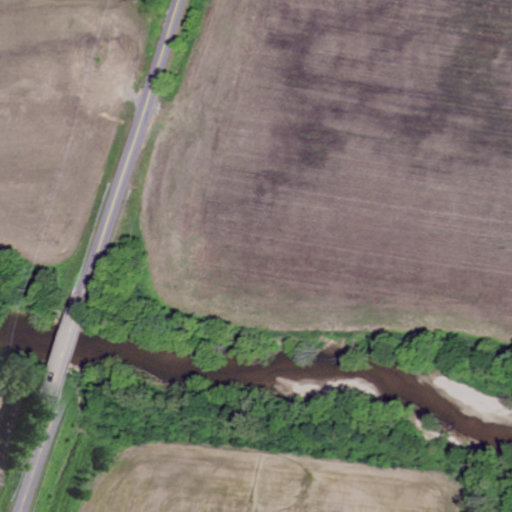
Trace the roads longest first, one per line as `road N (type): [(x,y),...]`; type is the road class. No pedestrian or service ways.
road 1 (secondary): [(87,298),(181,0)]
road 2 (secondary): [(18,511),(56,396)]
